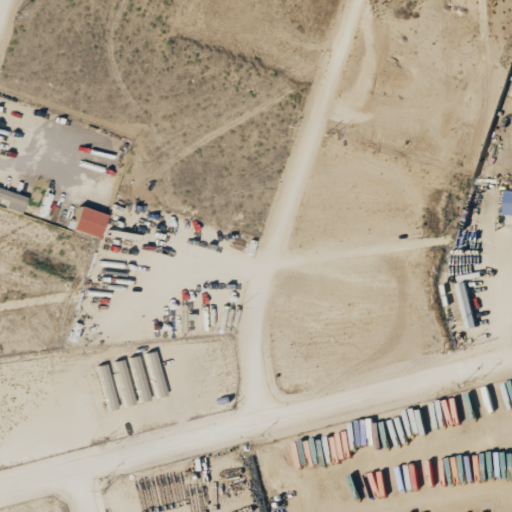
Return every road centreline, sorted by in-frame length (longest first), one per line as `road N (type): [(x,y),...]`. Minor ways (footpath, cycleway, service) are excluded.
road 1 (residential): [(511,355),(0,490)]
road 2 (residential): [(357,0),(271,230),(261,338),(277,417)]
